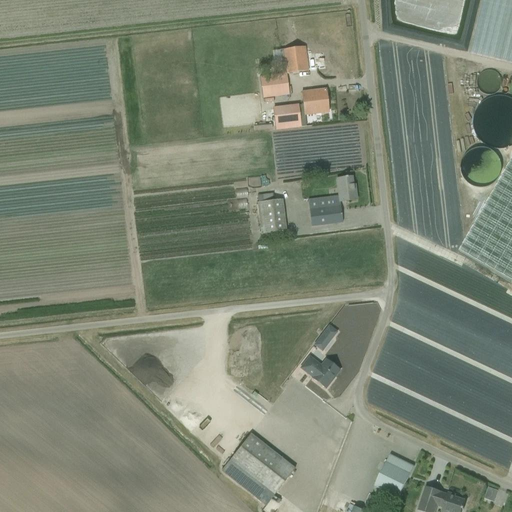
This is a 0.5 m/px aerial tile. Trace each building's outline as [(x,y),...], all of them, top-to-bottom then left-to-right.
[(396,0),(396,17),(418,23),(418,11),(426,7),(430,7),(429,0),(396,0)] [(511,0),(482,0),(469,54),(511,64),(511,0)] [(263,99),(279,97),(289,95),(286,75),(308,72),(305,47),(279,50),(283,75),(260,77),(263,99)] [(304,116),(328,113),(326,90),(301,93),(304,116)] [(301,128),(298,105),(273,108),(275,131),(301,128)] [(498,123),(502,123),(502,134),(511,133),(511,108),(510,109),(510,112),(498,113),(498,123)] [(511,281),(511,159),(459,251),(511,281)] [(312,227),(332,225),(342,223),(340,203),(356,200),(355,191),(353,192),(351,178),(347,178),(347,177),(345,178),(345,179),(342,179),(336,180),(338,197),(309,200),(312,227)] [(242,199),(243,208),(253,206),(251,197),(242,199)] [(282,200),(257,203),(261,235),(286,232),(282,200)] [(322,353),(338,333),(329,326),(313,346),(322,353)] [(300,369),(309,376),(312,378),(311,379),(317,384),(325,390),(331,382),(329,381),(338,370),(326,360),(321,366),(309,357),(300,369)] [(186,417),(195,408),(189,402),(180,411),(186,417)] [(265,507),(274,496),(295,469),(250,435),(221,472),(265,507)] [(398,499),(414,467),(390,455),(374,487),(398,499)] [(425,487),(417,511),(419,511),(434,511),(437,506),(443,508),(442,511),(444,511),(461,511),(462,511),(463,511),(464,507),(463,507),(465,501),(455,498),(456,496),(447,493),(447,495),(441,493),(441,492),(425,487)]
